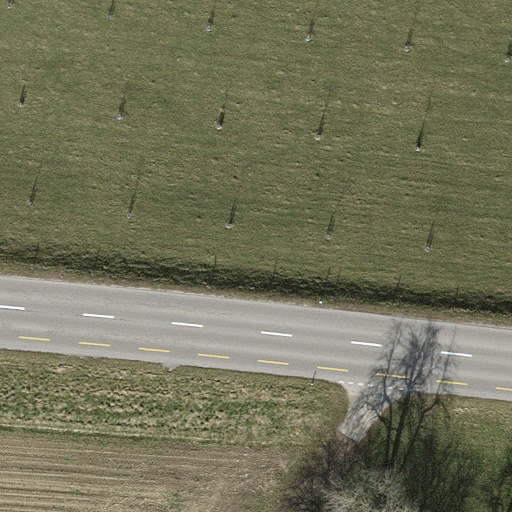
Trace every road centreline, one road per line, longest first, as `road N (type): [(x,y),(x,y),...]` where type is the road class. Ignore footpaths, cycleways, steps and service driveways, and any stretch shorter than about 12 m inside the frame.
road 1 (tertiary): [(511,365),(0,316)]
road 2 (track): [(297,511),(409,351)]
